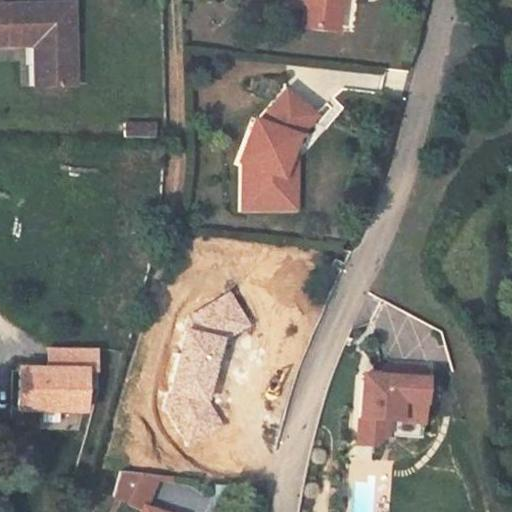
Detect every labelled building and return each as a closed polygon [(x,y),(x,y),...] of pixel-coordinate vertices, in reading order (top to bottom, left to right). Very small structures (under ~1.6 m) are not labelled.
[(322,0),(290,0),(288,26),(320,28),(322,0)] [(72,20),(72,10),(0,6),(0,44),(28,46),(37,46),(36,89),(68,90),(72,20)] [(36,89),(37,46),(28,46),(27,89),(36,89)] [(276,178),(290,146),(289,143),(309,119),(278,94),(252,127),(247,127),(232,165),(237,168),(237,208),(276,205),(276,178)] [(291,216),(290,146),(276,178),(276,205),(237,208),(237,219),(291,216)] [(190,328),(172,395),(163,406),(187,445),(222,424),(209,402),(225,340),(251,325),(231,292),(186,318),(190,328)] [(76,417),(77,378),(87,379),(88,355),(42,354),(42,376),(13,376),(12,415),(76,417)] [(372,358),(371,369),(351,368),(348,436),(362,436),(375,427),(411,428),(414,360),(372,358)] [(111,497),(141,508),(153,476),(117,473),(111,497)]
